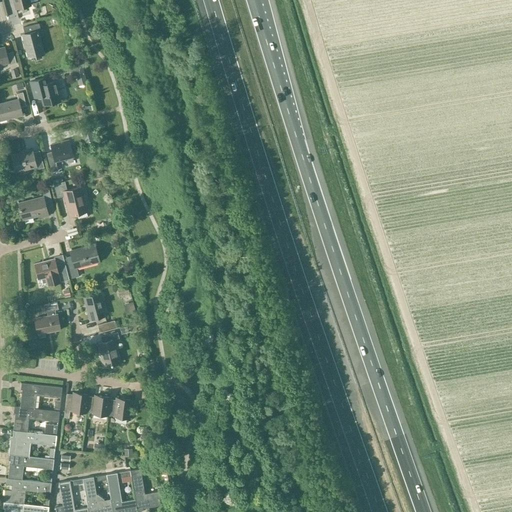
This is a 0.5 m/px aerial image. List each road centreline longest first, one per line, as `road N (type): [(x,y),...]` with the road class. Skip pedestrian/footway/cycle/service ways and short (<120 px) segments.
road 1 (motorway): [(423,511),(254,0)]
road 2 (motorway): [(211,0),(379,511)]
